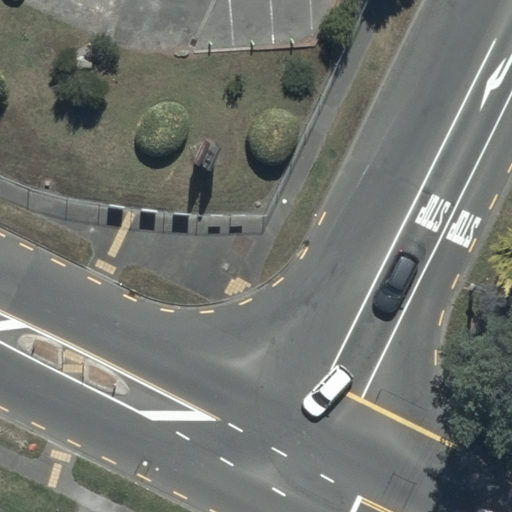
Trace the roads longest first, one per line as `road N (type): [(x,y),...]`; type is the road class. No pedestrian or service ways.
road 1 (tertiary): [(284,468),(511,1)]
road 2 (secondary): [(0,325),(284,468)]
